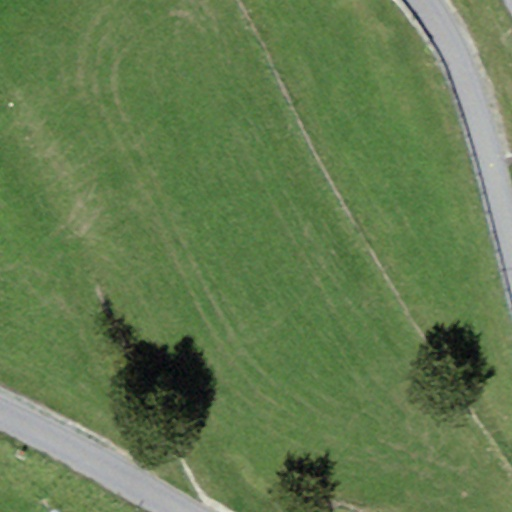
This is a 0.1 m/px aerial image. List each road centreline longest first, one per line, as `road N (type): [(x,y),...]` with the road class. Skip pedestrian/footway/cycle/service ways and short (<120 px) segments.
road 1 (unclassified): [(423,0),(451,38),(511,223)]
road 2 (unclassified): [(188,511),(0,410)]
